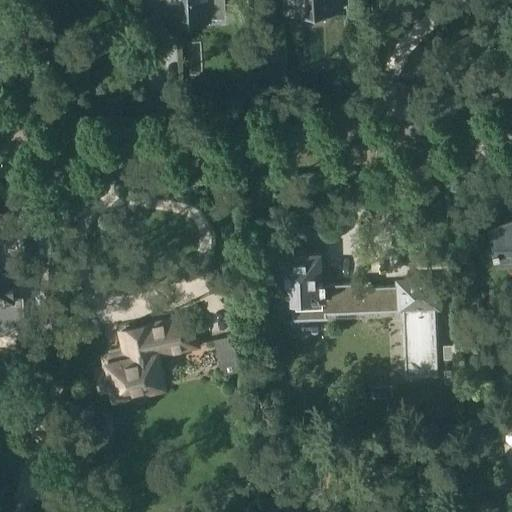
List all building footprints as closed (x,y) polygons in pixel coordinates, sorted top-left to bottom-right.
[(209,20),(207,0),(167,0),(169,21),(209,20)] [(284,0),(285,12),(342,9),(341,0),(284,0)] [(495,255),(495,256),(497,256),(498,261),(511,258),(511,221),(491,226),(496,250),(494,250),(494,251),(493,251),(494,255),(495,255)] [(318,253),(267,255),(268,270),(275,270),(275,276),(272,276),(273,299),(292,298),(293,307),(293,318),(323,317),(323,312),(396,309),(395,284),(362,285),(362,281),(350,282),(324,283),(324,265),(318,265),(318,253)] [(52,290),(52,265),(37,265),(37,291),(52,290)] [(0,319),(4,319),(4,327),(15,327),(22,326),(21,297),(20,297),(13,298),(13,279),(12,270),(1,271),(1,267),(0,266),(0,319)] [(440,276),(395,278),(395,284),(396,309),(396,311),(401,311),(404,377),(440,375),(437,310),(442,309),(440,276)] [(112,398),(131,393),(131,396),(135,399),(145,397),(147,393),(147,390),(165,386),(158,354),(193,346),(196,345),(190,316),(121,331),(126,352),(106,359),(107,365),(98,368),(103,390),(110,389),(112,398)] [(242,333),(214,339),(220,365),(222,375),(240,371),(238,361),(236,353),(246,350),(242,333)]
